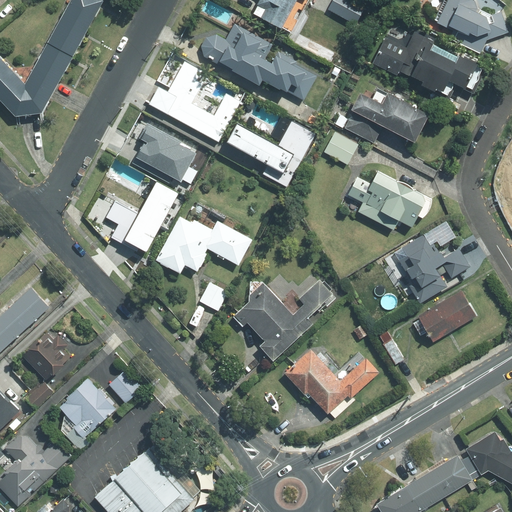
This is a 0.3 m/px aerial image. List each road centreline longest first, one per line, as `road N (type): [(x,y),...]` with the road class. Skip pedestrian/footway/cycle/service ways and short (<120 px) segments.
road 1 (residential): [(242,440),(41,219)]
road 2 (residential): [(160,0),(41,219)]
road 3 (residential): [(511,91),(470,180),(475,207),(511,273)]
road 4 (secondary): [(511,358),(350,456)]
